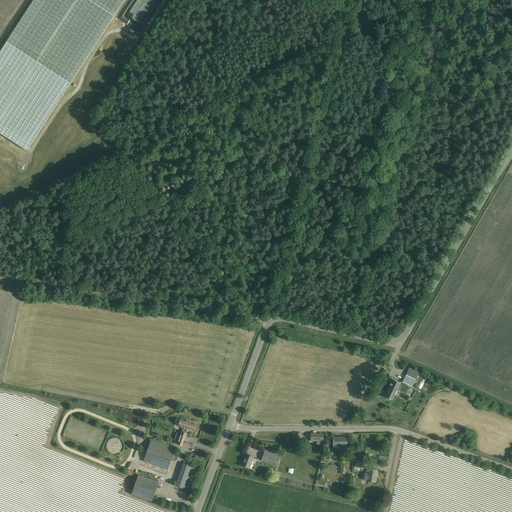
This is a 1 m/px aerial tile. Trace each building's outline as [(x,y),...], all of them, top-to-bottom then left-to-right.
[(32,0),(0,50),(0,135),(27,152),(124,0),(32,0)] [(415,380),(406,375),(402,382),(412,387),(415,380)] [(400,383),(399,382),(393,379),(384,396),(392,400),(400,383)] [(177,444),(182,445),(184,439),(185,439),(186,437),(185,437),(186,433),(184,432),(185,429),(185,428),(187,428),(186,429),(188,429),(189,429),(189,430),(191,430),(193,430),(195,424),(180,419),(181,419),(179,425),(178,425),(181,426),(181,427),(182,427),(184,427),(182,432),(181,432),(180,434),(177,433),(174,440),(178,441),(177,444)] [(311,433),(311,438),(311,441),(317,441),(317,444),(320,445),(320,440),(323,440),(323,434),(311,433)] [(333,437),(333,442),(333,445),(333,447),(338,447),(338,445),(343,445),(343,450),(347,450),(347,445),(347,437),(333,437)] [(143,461),(162,468),(167,469),(175,447),(151,439),(143,461)] [(261,461),(276,466),(280,456),(265,451),(261,461)] [(241,465),(244,466),(245,467),(249,468),(254,457),(245,453),(243,458),(244,458),(241,465)] [(175,485),(187,489),(195,466),(183,463),(175,485)] [(364,480),(370,481),(375,482),(378,470),(368,469),(367,473),(365,473),(364,480)] [(139,475),(132,494),(151,501),(158,481),(139,475)]
